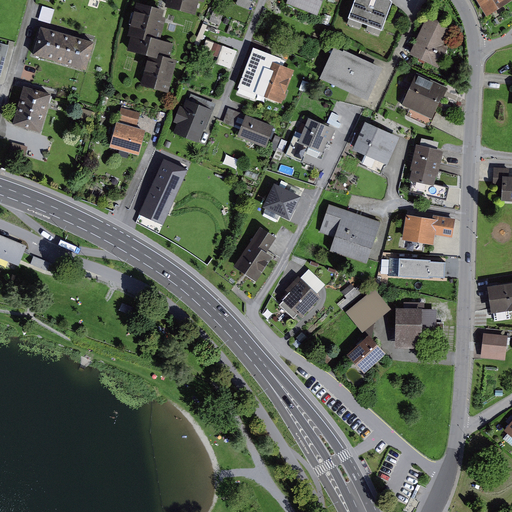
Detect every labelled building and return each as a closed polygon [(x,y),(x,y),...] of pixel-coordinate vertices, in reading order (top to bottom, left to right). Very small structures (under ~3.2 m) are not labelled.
[(171,0),(169,6),(198,13),(201,0),(171,0)] [(292,0),(292,2),(323,14),(328,0),(292,0)] [(360,0),(355,16),(389,28),(398,0),(360,0)] [(511,0),(482,0),(492,15),(511,3),(511,0)] [(165,7),(141,1),(132,34),(135,35),(131,49),(153,55),(145,84),(173,92),(182,59),(173,56),(177,42),(164,39),(170,17),(167,16),(169,8),(165,7)] [(238,1),(236,7),(232,6),(229,14),(241,18),(246,4),(238,1)] [(45,5),(41,19),(54,23),(58,9),(45,5)] [(212,11),(210,22),(221,24),(223,13),(212,11)] [(456,26),(432,15),(414,53),(443,67),(454,45),(448,43),(456,26)] [(233,20),(229,32),(238,35),(242,23),(233,20)] [(100,41),(45,26),(37,53),(92,69),(100,41)] [(210,39),(205,51),(229,60),(234,48),(210,39)] [(259,75),(264,77),(258,92),(286,103),(299,69),(287,64),(289,58),(268,50),(259,75)] [(372,96),(383,71),(338,50),(326,75),(372,96)] [(420,72),(406,105),(436,118),(450,85),(420,72)] [(55,93),(28,85),(17,123),(44,131),(55,93)] [(176,121),(180,123),(177,132),(202,142),(207,129),(209,130),(219,103),(194,94),(192,100),(190,99),(187,106),(183,105),(176,121)] [(113,147),(122,150),(120,154),(132,158),(134,152),(144,155),(151,130),(140,127),(144,112),(125,107),(120,122),(113,147)] [(229,108),(224,122),(241,128),(246,114),(229,108)] [(280,125),(250,114),(242,136),(272,147),(280,125)] [(328,151),(332,140),(335,141),(340,128),(313,117),(303,141),(328,151)] [(370,121),(358,148),(393,163),(405,136),(370,121)] [(31,146),(16,142),(12,155),(27,159),(31,146)] [(415,169),(417,169),(415,179),(439,184),(441,174),(443,175),(449,150),(421,143),(415,169)] [(179,158),(172,175),(190,182),(197,165),(179,158)] [(510,167),(495,167),(494,186),(502,186),(501,199),(511,199),(511,175),(510,175),(510,167)] [(186,186),(163,175),(158,187),(156,185),(150,198),(152,199),(146,212),(169,222),(186,186)] [(200,176),(195,185),(210,194),(215,185),(200,176)] [(325,229),(340,234),(335,250),(372,262),(386,221),(333,203),(325,229)] [(438,214),(437,218),(411,214),(408,238),(439,243),(440,233),(458,236),(461,217),(438,214)] [(266,226),(237,265),(260,281),(278,255),(271,251),(281,237),(266,226)] [(0,254),(23,264),(31,244),(0,231),(0,254)] [(432,259),(402,258),(401,276),(432,277),(432,259)] [(290,289),(293,291),(287,298),(288,299),(283,304),(297,318),(302,313),(306,317),(326,296),(321,292),(329,284),(313,269),(305,277),(303,275),(290,289)] [(511,281),(487,285),(490,312),(494,312),(495,318),(496,318),(496,320),(511,318),(511,312),(511,311),(511,281)] [(350,297),(342,305),(346,310),(365,294),(355,283),(345,292),(350,297)] [(379,288),(351,312),(368,332),(396,308),(379,288)] [(137,307),(125,302),(122,310),(134,315),(137,307)] [(414,307),(401,307),(401,347),(427,347),(427,336),(448,336),(448,322),(441,322),(441,308),(428,308),(428,303),(414,303),(414,307)] [(484,332),(482,357),(507,359),(509,335),(484,332)] [(374,333),(352,353),(369,372),(392,351),(374,333)]
